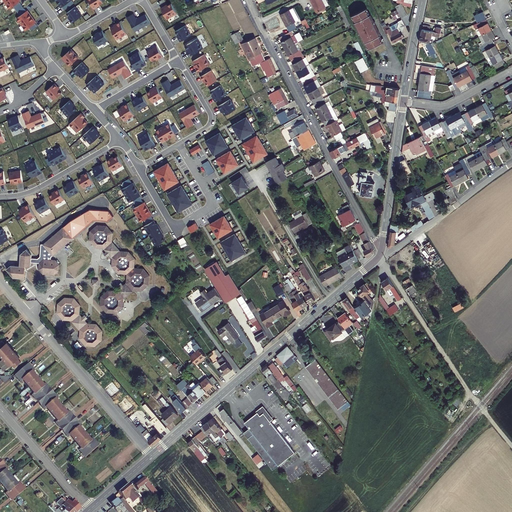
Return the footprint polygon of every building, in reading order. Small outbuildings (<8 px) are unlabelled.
[(2,0),(10,10),(13,7),(17,12),(23,7),(17,0),(2,0)] [(55,0),(59,5),(60,4),(65,11),(71,6),(68,3),(72,0),(71,0),(55,0)] [(97,7),(103,3),(101,0),(88,0),(94,10),(97,8),(97,7)] [(323,0),(322,1),(321,0),(310,0),(316,14),(326,9),(326,8),(329,6),(326,0),(323,0)] [(400,4),(394,7),(397,12),(398,15),(399,17),(400,18),(406,15),(400,4)] [(169,7),(162,11),(168,22),(178,16),(173,6),(169,8),(169,7)] [(29,15),(23,7),(17,12),(20,17),(17,19),(26,31),(29,29),(31,32),(37,27),(33,21),(34,20),(30,14),(29,15)] [(75,7),(67,14),(71,20),(70,20),(73,24),(82,17),(75,7)] [(291,9),(278,15),(284,27),(293,23),(297,21),(291,9)] [(369,16),(366,9),(351,16),(354,23),(364,44),(365,44),(368,50),(383,43),(379,36),(380,36),(370,16),(369,16)] [(483,13),(474,17),(477,24),(486,20),(483,13)] [(127,18),(135,32),(150,23),(145,15),(136,20),(133,14),(127,18)] [(486,20),(477,24),(473,26),(475,31),(478,30),(482,37),(492,32),(486,20)] [(388,26),(382,29),(385,35),(388,34),(393,44),(403,39),(402,35),(404,27),(401,21),(397,23),(397,24),(389,28),(388,26)] [(114,27),(110,29),(117,40),(127,34),(120,22),(114,26),(114,27)] [(430,26),(422,24),(420,37),(432,39),(434,39),(434,36),(440,37),(441,35),(443,35),(444,33),(442,32),(436,31),(429,30),(430,26)] [(177,36),(180,42),(191,36),(186,26),(176,32),(178,35),(177,36)] [(100,34),(93,38),(99,47),(108,41),(102,31),(99,33),(100,34)] [(231,35),(234,43),(243,40),(239,31),(231,35)] [(492,40),(496,39),(492,32),(482,37),(486,44),(478,48),(480,51),(494,44),(492,40)] [(289,34),(279,39),(285,50),(295,45),(289,34)] [(432,39),(420,37),(419,42),(426,43),(425,45),(430,53),(428,54),(429,56),(435,52),(431,45),(432,39)] [(264,59),(254,38),(241,44),(251,65),(258,62),(264,59)] [(203,49),(198,39),(185,46),(188,52),(187,53),(189,57),(203,49)] [(487,61),(499,54),(494,44),(480,51),(482,55),(483,54),(487,61)] [(160,45),(147,52),(152,61),(159,58),(159,59),(166,55),(160,45)] [(295,45),(285,50),(291,61),(301,56),(295,45)] [(62,58),(70,67),(79,59),(71,50),(62,58)] [(146,65),(139,52),(129,58),(137,72),(141,69),(140,68),(146,65)] [(492,71),(505,65),(499,54),(487,61),(492,71)] [(204,55),(193,61),(195,65),(194,66),(198,72),(210,65),(204,55)] [(30,57),(21,61),(18,56),(12,59),(17,70),(33,63),(30,57)] [(301,56),(291,61),(296,72),(306,67),(301,56)] [(1,60),(0,60),(0,72),(9,68),(4,57),(0,59),(1,60)] [(274,68),(268,57),(264,59),(258,62),(262,69),(263,69),(266,76),(275,71),(273,68),(274,68)] [(354,61),(360,73),(369,69),(363,57),(354,61)] [(123,61),(108,70),(113,78),(122,73),(126,79),(132,75),(123,61)] [(77,73),(82,79),(90,72),(82,63),(73,71),(76,74),(77,73)] [(422,66),(421,73),(432,75),(433,76),(435,69),(422,66)] [(306,67),(296,72),(302,83),(312,78),(306,67)] [(470,69),(469,67),(459,72),(466,85),(476,79),(470,69)] [(479,77),(474,67),(473,68),(470,69),(476,79),(479,77)] [(206,82),(208,86),(217,81),(211,71),(201,77),(205,83),(206,82)] [(466,85),(459,72),(448,78),(452,84),(455,91),(466,85)] [(430,83),(432,75),(421,73),(419,80),(430,83)] [(97,76),(86,85),(91,91),(92,90),(95,93),(104,85),(97,76)] [(312,78),(302,83),(308,94),(318,89),(312,78)] [(170,98),(185,89),(180,80),(171,86),(168,80),(162,84),(170,98)] [(430,83),(419,80),(416,97),(429,100),(430,95),(431,95),(432,91),(428,91),(430,83)] [(54,101),(62,94),(57,88),(58,87),(55,84),(46,92),(54,101)] [(511,99),(511,85),(503,90),(505,94),(507,93),(511,100),(511,99)] [(220,86),(210,91),(212,95),(211,95),(215,102),(226,95),(220,86)] [(367,86),(370,93),(382,94),(397,96),(398,90),(386,88),(385,91),(381,91),(381,87),(369,86),(367,86)] [(151,91),(147,93),(153,103),(163,98),(157,87),(150,90),(151,91)] [(287,102),(279,87),(266,94),(274,109),(285,103),(287,102)] [(318,89),(308,94),(313,105),(323,100),(318,89)] [(397,96),(382,94),(380,103),(385,104),(385,106),(395,108),(397,96)] [(139,97),(132,101),(138,111),(148,105),(143,96),(139,98),(139,97)] [(223,112),(225,116),(236,109),(230,99),(218,106),(222,112),(223,112)] [(292,99),(287,102),(285,103),(288,108),(294,104),(292,99)] [(323,100),(313,105),(319,116),(329,111),(323,100)] [(61,109),(68,117),(77,110),(74,107),(75,106),(70,101),(61,109)] [(194,103),(179,112),(187,127),(194,123),(190,118),(199,112),(194,103)] [(491,114),(485,103),(474,108),(480,118),(486,114),(487,116),(491,114)] [(122,108),(118,110),(125,121),(135,116),(128,104),(122,107),(122,108)] [(480,118),(474,108),(464,114),(470,125),(474,123),(473,122),(480,118)] [(287,113),(286,110),(278,114),(280,120),(282,119),(282,120),(286,118),(288,121),(297,116),(293,109),(287,113)] [(329,111),(319,116),(325,127),(335,122),(329,111)] [(29,112),(23,114),(29,129),(45,123),(41,114),(32,118),(29,112)] [(460,116),(459,113),(452,117),(457,126),(464,123),(466,127),(470,125),(464,114),(460,116)] [(73,122),(81,130),(89,123),(86,120),(87,119),(82,114),(73,122)] [(15,119),(8,122),(13,131),(23,127),(19,116),(15,118),(15,119)] [(247,116),(233,124),(241,138),(244,137),(253,131),(256,130),(247,116)] [(457,126),(452,117),(441,122),(447,133),(451,131),(450,130),(457,126)] [(439,124),(436,118),(428,122),(433,131),(440,127),(444,135),(447,133),(441,122),(439,124)] [(385,132),(379,121),(370,126),(376,137),(385,132)] [(169,122),(156,130),(163,142),(176,134),(169,122)] [(331,137),(340,133),(335,122),(325,127),(327,131),(328,131),(331,137)] [(433,131),(428,122),(419,127),(425,138),(428,137),(427,134),(433,131)] [(306,130),(303,124),(294,128),(296,133),(295,134),(296,136),(300,134),(306,130)] [(91,144),(101,136),(98,132),(99,132),(94,127),(84,136),(91,144)] [(314,143),(309,134),(307,130),(306,130),(300,134),(302,137),(298,140),(303,149),(314,143)] [(148,131),(138,137),(145,150),(151,146),(152,148),(156,145),(148,131)] [(221,131),(206,140),(215,154),(229,145),(221,131)] [(253,131),(244,137),(246,141),(256,135),(253,131)] [(256,135),(246,141),(244,142),(255,161),(269,152),(258,134),(256,135)] [(362,141),(359,135),(349,141),(350,142),(348,143),(350,147),(362,141)] [(425,145),(420,136),(403,145),(402,150),(410,146),(413,153),(418,150),(419,153),(426,149),(430,156),(433,154),(427,144),(425,145)] [(509,148),(504,138),(493,144),(498,154),(509,148)] [(199,144),(190,149),(193,154),(202,149),(199,144)] [(487,148),(486,146),(482,148),(488,159),(498,154),(493,144),(487,148)] [(341,147),(340,145),(329,151),(333,157),(347,149),(345,145),(341,147)] [(61,147),(48,155),(54,166),(68,158),(61,147)] [(479,150),(482,155),(474,159),(479,168),(487,164),(485,161),(488,159),(482,148),(479,150)] [(232,150),(217,158),(225,172),(240,163),(232,150)] [(123,165),(118,156),(115,158),(114,157),(107,161),(114,171),(123,165)] [(275,157),(265,162),(278,184),(288,179),(284,172),(286,170),(282,162),(279,164),(275,157)] [(467,162),(467,161),(463,163),(469,174),(479,168),(474,159),(467,162)] [(203,164),(209,174),(215,171),(209,160),(203,164)] [(36,161),(26,167),(32,178),(36,176),(37,176),(43,173),(36,161)] [(169,162),(155,170),(166,189),(180,180),(169,162)] [(319,162),(310,167),(316,176),(325,171),(323,167),(322,168),(319,162)] [(460,165),(462,170),(455,174),(460,183),(467,179),(466,176),(469,174),(463,163),(460,165)] [(97,168),(93,170),(100,181),(110,176),(103,164),(97,167),(97,168)] [(366,177),(367,169),(361,169),(360,180),(362,181),(361,192),(374,194),(375,179),(370,179),(370,177),(366,177)] [(10,173),(12,183),(16,183),(16,184),(24,182),(22,171),(10,173)] [(83,177),(79,179),(84,188),(94,183),(88,172),(82,176),(83,177)] [(449,177),(448,175),(445,177),(448,183),(450,188),(460,183),(455,174),(449,177)] [(244,177),(233,184),(241,195),(250,190),(246,184),(247,183),(244,177)] [(68,185),(65,187),(71,197),(80,192),(74,181),(68,184),(68,185)] [(134,183),(124,189),(131,202),(141,196),(134,183)] [(182,185),(168,193),(179,211),(193,203),(182,185)] [(416,190),(415,188),(403,195),(410,208),(427,199),(424,195),(420,188),(416,190)] [(54,194),(50,196),(55,205),(65,199),(59,189),(53,193),(54,194)] [(427,199),(435,217),(440,213),(439,210),(438,211),(434,205),(436,205),(433,199),(435,198),(432,191),(424,195),(427,199)] [(39,203),(36,205),(41,214),(51,208),(45,198),(39,201),(39,203)] [(145,202),(135,208),(143,221),(153,215),(145,202)] [(340,206),(343,211),(337,215),(338,217),(340,216),(344,223),(354,218),(349,208),(346,203),(340,206)] [(23,209),(20,211),(26,222),(36,216),(29,204),(23,208),(23,209)] [(312,223),(306,213),(288,224),(294,234),(312,223)] [(226,219),(212,227),(220,241),(235,232),(226,219)] [(155,220),(145,226),(156,245),(166,240),(164,236),(165,236),(158,223),(157,224),(155,220)] [(400,224),(391,223),(388,246),(390,248),(395,244),(398,230),(399,231),(400,224)] [(123,284),(121,281),(117,284),(119,287),(116,289),(108,289),(100,295),(100,304),(106,312),(115,312),(115,313),(124,306),(125,299),(123,297),(133,289),(134,291),(141,291),(150,284),(149,283),(150,276),(143,267),(134,267),(134,258),(128,251),(120,250),(112,240),(112,232),(106,224),(97,224),(90,230),(89,239),(88,239),(95,247),(102,248),(104,246),(107,250),(105,251),(107,255),(110,253),(112,256),(111,257),(111,266),(117,273),(118,272),(126,273),(126,281),(123,284)] [(19,264),(9,263),(5,267),(13,276),(24,277),(24,264),(30,265),(30,261),(32,261),(32,263),(36,264),(36,261),(39,262),(38,269),(42,273),(53,274),(58,270),(59,264),(58,263),(59,262),(57,259),(56,260),(55,259),(51,259),(51,256),(72,238),(63,227),(43,244),(40,244),(39,255),(37,257),(30,257),(30,253),(25,247),(20,252),(19,264)] [(373,249),(362,229),(358,231),(367,249),(363,251),(366,257),(371,254),(373,249)] [(0,245),(9,240),(3,230),(0,231),(0,245)] [(237,236),(223,245),(231,259),(245,250),(237,236)] [(184,238),(178,240),(181,247),(187,245),(184,238)] [(352,252),(348,246),(343,249),(345,254),(337,258),(344,272),(351,269),(348,264),(356,260),(352,252)] [(352,252),(356,260),(357,262),(362,260),(356,250),(352,252)] [(341,277),(336,268),(319,277),(324,287),(341,277)] [(312,279),(308,272),(303,274),(307,282),(312,279)] [(239,297),(225,273),(213,280),(228,304),(239,297)] [(287,292),(294,288),(289,278),(282,282),(287,292)] [(401,300),(387,279),(380,283),(389,297),(391,295),(396,303),(401,300)] [(315,301),(305,285),(302,286),(304,290),(302,291),(310,304),(315,301)] [(419,296),(412,285),(407,288),(410,292),(411,293),(414,299),(419,296)] [(284,294),(279,286),(275,289),(280,296),(284,294)] [(367,286),(357,293),(364,305),(370,314),(372,306),(366,297),(371,293),(367,286)] [(301,297),(296,289),(293,291),(303,307),(308,304),(303,295),(301,297)] [(206,298),(198,304),(205,313),(217,304),(223,299),(218,290),(210,295),(207,291),(203,294),(206,298)] [(293,291),(289,294),(294,301),(292,302),(297,311),(295,312),(300,319),(302,317),(298,310),(303,307),(293,291)] [(55,302),(54,310),(61,319),(68,320),(70,318),(78,328),(77,329),(76,336),(84,345),(84,344),(92,344),(100,338),(101,329),(94,322),(86,321),(83,318),(86,316),(83,313),(81,315),(78,311),(79,303),(72,296),(63,295),(55,302)] [(244,296),(239,299),(250,317),(254,314),(250,307),(244,296)] [(383,311),(385,310),(377,298),(376,301),(383,311)] [(290,312),(282,300),(270,307),(276,316),(283,312),(284,315),(290,312)] [(356,316),(346,301),(341,304),(351,319),(356,316)] [(259,312),(255,304),(250,307),(254,314),(255,315),(259,312)] [(370,314),(364,305),(354,312),(360,321),(367,316),(369,320),(370,314)] [(276,316),(270,307),(259,314),(266,326),(272,323),(270,320),(276,316)] [(260,342),(269,337),(255,315),(254,314),(250,317),(253,321),(254,320),(259,327),(253,331),(260,342)] [(348,321),(344,315),(337,321),(338,323),(341,327),(348,321)] [(348,328),(351,325),(348,321),(341,327),(348,337),(352,334),(348,328)] [(338,323),(335,325),(323,333),(330,342),(341,334),(344,339),(346,339),(348,337),(341,327),(338,323)] [(141,324),(138,327),(145,333),(148,330),(141,324)] [(242,340),(231,325),(220,333),(227,342),(232,339),(235,344),(242,340)] [(3,344),(0,341),(0,340),(0,346),(6,354),(11,350),(5,342),(3,344)] [(277,357),(274,360),(275,361),(279,366),(292,354),(286,346),(276,355),(277,357)] [(230,369),(215,348),(212,350),(213,351),(212,352),(215,357),(216,356),(218,359),(217,360),(219,364),(217,365),(220,369),(217,371),(220,376),(230,369)] [(16,359),(18,357),(11,350),(6,354),(16,365),(19,363),(16,359)] [(205,358),(199,350),(190,358),(196,365),(205,358)] [(9,365),(13,368),(16,365),(6,354),(1,358),(8,366),(9,365)] [(306,362),(307,364),(304,366),(336,408),(338,406),(341,409),(345,406),(343,402),(345,401),(314,358),(311,360),(310,359),(308,359),(306,360),(306,362)] [(279,366),(275,361),(268,367),(274,375),(281,369),(279,366)] [(32,370),(26,363),(19,369),(31,383),(36,378),(30,372),(32,370)] [(268,367),(266,364),(261,369),(267,377),(271,383),(272,383),(277,389),(282,386),(274,375),(268,367)] [(31,383),(19,369),(12,375),(18,382),(21,380),(26,387),(31,383)] [(208,379),(207,377),(199,384),(205,392),(213,385),(208,379)] [(216,382),(212,377),(208,379),(213,385),(216,382)] [(43,382),(41,384),(36,378),(31,383),(42,396),(50,390),(43,382)] [(199,397),(192,390),(185,381),(178,387),(180,390),(181,390),(186,396),(187,396),(188,397),(192,402),(199,397)] [(32,393),(29,395),(35,402),(42,396),(31,383),(26,387),(32,393)] [(205,392),(199,384),(198,383),(195,386),(195,387),(192,390),(199,397),(205,392)] [(244,395),(250,391),(247,386),(241,390),(244,395)] [(54,399),(56,397),(50,390),(42,396),(55,410),(60,406),(54,399)] [(177,409),(180,413),(185,409),(181,404),(173,395),(171,397),(174,400),(171,402),(177,409)] [(42,410),(44,407),(50,414),(55,410),(42,396),(35,402),(42,410)] [(162,415),(165,419),(161,422),(165,427),(177,416),(162,397),(159,399),(168,410),(162,415)] [(185,409),(189,405),(185,400),(181,404),(185,409)] [(156,422),(153,425),(159,432),(160,433),(166,428),(165,427),(161,422),(145,404),(141,408),(142,409),(143,408),(156,422)] [(67,410),(65,412),(60,406),(55,410),(67,424),(74,418),(67,410)] [(269,423),(271,421),(261,408),(255,413),(256,414),(257,414),(259,417),(262,415),(269,423)] [(223,409),(219,412),(222,416),(220,417),(224,422),(226,421),(238,436),(241,433),(223,409)] [(56,420),(53,422),(60,430),(67,424),(55,410),(50,414),(56,420)] [(257,414),(256,414),(243,424),(249,431),(252,435),(246,440),(270,472),(293,455),(269,423),(262,415),(259,417),(257,414)] [(78,427),(80,425),(74,418),(67,424),(78,437),(83,433),(78,427)] [(220,429),(212,418),(207,421),(216,433),(220,429)] [(216,433),(207,421),(198,427),(201,431),(203,434),(206,432),(208,435),(210,433),(214,439),(216,437),(218,440),(220,439),(219,438),(216,433)] [(66,437),(69,435),(74,441),(78,437),(67,424),(60,430),(66,437)] [(144,429),(140,424),(136,428),(152,447),(163,437),(160,433),(159,432),(153,436),(146,428),(144,429)] [(205,437),(203,434),(201,431),(195,436),(199,441),(205,437)] [(249,431),(243,435),(246,440),(252,435),(249,431)] [(91,437),(88,439),(83,433),(78,437),(90,451),(97,445),(91,437)] [(77,449),(84,457),(90,451),(78,437),(74,441),(79,447),(77,449)] [(194,437),(186,442),(196,455),(199,453),(196,449),(198,448),(196,446),(198,444),(197,442),(194,437)] [(5,471),(7,469),(0,461),(0,474),(5,481),(10,477),(5,471)] [(18,482),(16,483),(10,477),(5,481),(17,495),(24,489),(18,482)] [(157,495),(144,477),(132,487),(136,492),(143,486),(153,498),(157,495)] [(4,493),(11,501),(17,495),(5,481),(0,485),(6,491),(4,493)] [(147,511),(127,486),(117,495),(121,499),(125,496),(132,504),(135,502),(143,511),(147,511)] [(60,499),(71,511),(77,511),(79,510),(72,502),(70,504),(67,500),(65,502),(61,498),(60,499)] [(49,509),(51,511),(71,511),(60,499),(54,504),(58,508),(54,511),(50,507),(49,509)] [(119,511),(123,509),(116,501),(110,506),(114,511),(119,511)]
